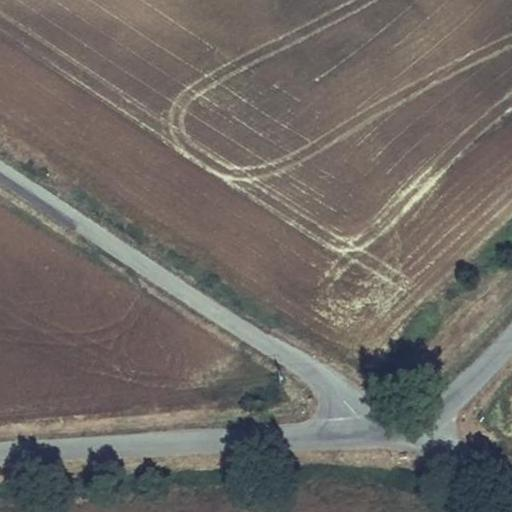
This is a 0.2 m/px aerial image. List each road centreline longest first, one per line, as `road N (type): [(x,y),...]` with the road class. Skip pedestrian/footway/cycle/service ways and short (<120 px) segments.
road 1 (tertiary): [(368,430),(319,374),(0,163)]
road 2 (tertiary): [(368,430),(0,450)]
road 3 (tertiary): [(511,340),(417,424)]
